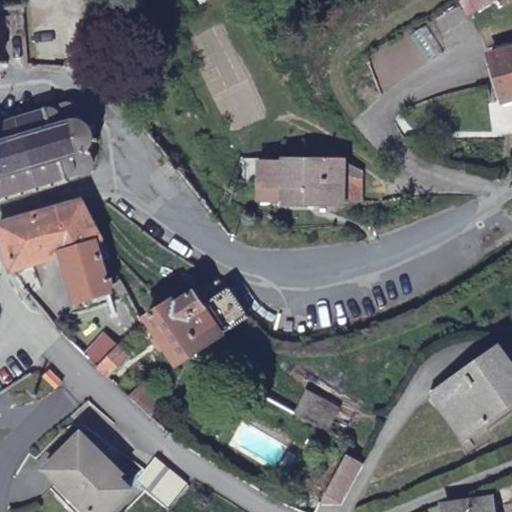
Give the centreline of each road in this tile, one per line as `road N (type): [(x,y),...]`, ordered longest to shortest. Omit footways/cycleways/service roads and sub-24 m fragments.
road 1 (unclassified): [(144,170),(196,240),(261,267),(359,260),(424,237),(511,190)]
road 2 (unknown): [(511,187),(462,188),(377,144),(376,122),(476,62)]
road 3 (residential): [(89,381),(194,467),(271,511)]
road 4 (residential): [(144,170),(131,144),(69,77),(0,83)]
road 5 (residential): [(0,212),(144,170)]
road 6 (residential): [(0,493),(1,476),(89,381)]
